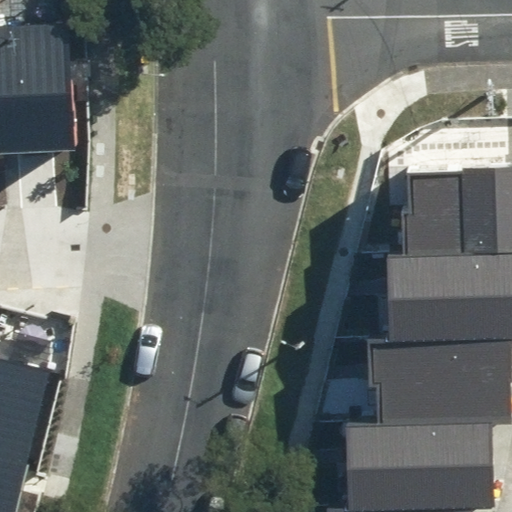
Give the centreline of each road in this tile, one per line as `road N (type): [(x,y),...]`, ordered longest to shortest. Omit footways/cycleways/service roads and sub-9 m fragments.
road 1 (residential): [(214,18),(216,147),(204,288),(162,511)]
road 2 (residential): [(511,12),(214,18)]
